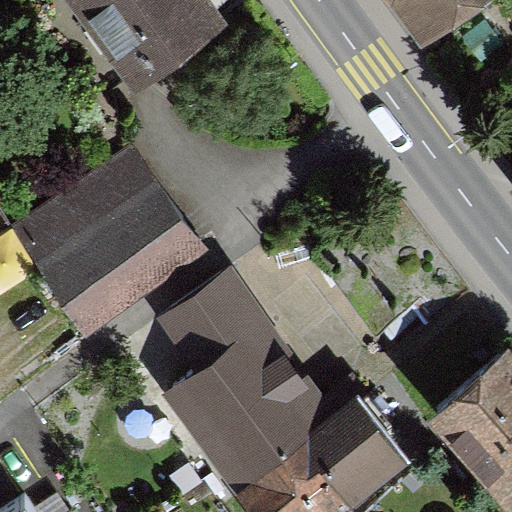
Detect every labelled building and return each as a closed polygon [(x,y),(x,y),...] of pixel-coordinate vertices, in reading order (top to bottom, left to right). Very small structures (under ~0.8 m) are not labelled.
[(232,0),(108,0),(159,76),(245,18),(232,0)] [(403,0),(431,39),(486,0),(403,0)] [(131,139),(17,217),(90,323),(204,244),(131,139)] [(10,234),(0,238),(0,285),(1,287),(28,274),(10,234)] [(197,409),(284,348),(229,269),(170,311),(205,360),(176,380),(197,409)] [(511,346),(507,342),(442,398),(511,478),(511,346)] [(307,424),(328,409),(284,348),(197,409),(241,471),(307,424)] [(307,424),(352,487),(403,451),(358,388),(328,409),(307,424)] [(269,511),(316,511),(352,487),(307,424),(241,471),(269,511)] [(38,511),(25,492),(0,507),(0,511),(38,511)]
